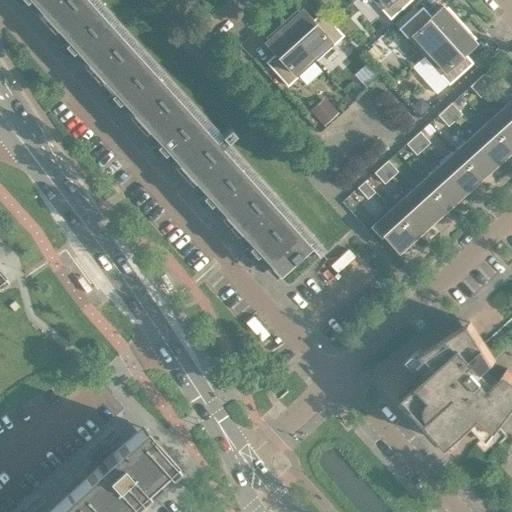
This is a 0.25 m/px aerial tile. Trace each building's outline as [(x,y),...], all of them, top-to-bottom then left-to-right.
[(25,0),(29,0),(47,19),(68,0),(17,0),(21,3),(24,1),(25,0)] [(68,0),(47,19),(66,40),(63,44),(60,47),(67,54),(70,51),(70,52),(74,49),(93,70),(130,36),(97,0),(68,0)] [(372,0),(389,18),(409,0),(372,0)] [(398,28),(423,56),(460,22),(446,7),(444,9),(441,6),(427,19),(418,10),(416,12),(398,28)] [(412,7),(393,23),(398,28),(416,12),(412,7)] [(281,23),(314,60),(342,35),(323,15),(314,23),(301,9),(298,12),(296,9),(281,23)] [(333,11),(328,10),(324,13),(330,20),(336,14),(333,11)] [(471,40),(474,38),(460,22),(423,56),(448,83),(468,65),(460,56),(474,43),(471,40)] [(286,85),(314,60),(281,23),(265,37),(268,40),(265,42),(277,56),(268,65),(286,85)] [(176,87),(130,36),(93,70),(112,91),(108,94),(109,95),(106,98),(113,105),(115,102),(116,103),(120,100),(139,121),(176,87)] [(476,79),(486,91),(493,84),(483,73),(476,79)] [(479,97),(486,91),(476,79),(469,86),(479,97)] [(166,150),(185,172),(231,130),(228,127),(219,135),(176,87),(139,121),(158,142),(154,145),(155,146),(152,148),(158,156),(161,153),(162,154),(166,150)] [(460,94),(455,98),(459,103),(464,99),(460,94)] [(511,98),(502,108),(511,118),(511,98)] [(322,100),(310,111),(323,125),(335,114),(322,100)] [(412,106),(419,114),(427,107),(422,102),(417,102),(412,106)] [(451,102),(444,108),(454,119),(461,113),(451,102)] [(454,119),(444,108),(437,114),(447,126),(454,119)] [(511,118),(502,108),(486,122),(510,149),(511,146),(511,118)] [(503,155),(510,149),(486,122),(470,137),(495,164),(504,156),(503,155)] [(211,201),(231,222),(268,189),(225,141),(233,133),(231,130),(185,172),(204,193),(200,196),(201,197),(198,199),(204,206),(207,204),(208,204),(211,201)] [(419,131),(412,137),(422,148),(429,142),(419,131)] [(412,137),(405,143),(415,154),(422,148),(412,137)] [(485,173),(495,164),(470,137),(454,151),(478,178),(484,172),(485,173)] [(471,184),(478,178),(454,151),(438,166),(463,193),(472,185),(471,184)] [(387,160),(380,166),(390,177),(397,171),(387,160)] [(390,177),(380,166),(373,172),(383,183),(390,177)] [(453,202),(463,193),(438,166),(422,180),(446,207),(452,201),(453,202)] [(367,198),(374,191),(364,180),(356,187),(367,198)] [(439,213),(446,207),(422,180),(406,195),(430,222),(440,214),(439,213)] [(322,248),(268,189),(231,222),(250,244),(246,247),(247,247),(244,250),(250,257),(253,255),(254,255),(257,252),(277,274),(300,253),(308,260),(322,248)] [(421,230),(430,222),(406,195),(390,209),(414,236),(420,229),(421,230)] [(407,242),(414,236),(390,209),(370,227),(381,238),(383,235),(398,252),(408,243),(407,242)] [(493,449),(497,445),(511,461),(511,316),(484,341),(471,320),(422,351),(425,356),(420,361),(430,372),(398,401),(442,450),(475,421),(484,431),(479,435),(493,449)] [(96,466),(66,493),(83,511),(113,511),(172,459),(162,448),(162,447),(152,436),(152,437),(141,425),(111,453),(110,452),(109,453),(108,451),(105,448),(92,460),(93,461),(94,461),(96,464),(95,465),(96,466)] [(83,511),(66,493),(45,511),(83,511)]
